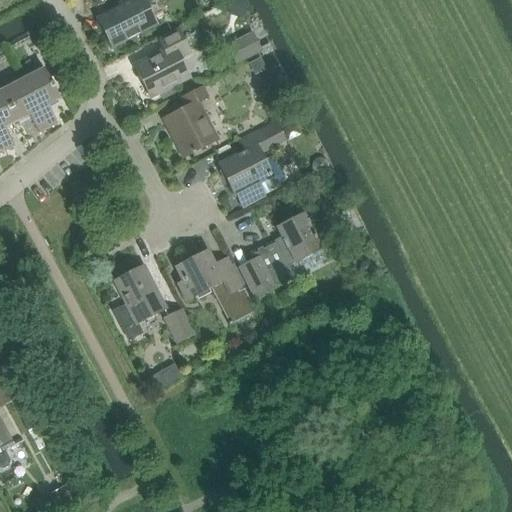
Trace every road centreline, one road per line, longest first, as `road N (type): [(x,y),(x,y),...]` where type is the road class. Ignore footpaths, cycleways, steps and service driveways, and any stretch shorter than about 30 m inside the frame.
road 1 (residential): [(158,223),(161,203),(133,149),(92,120)]
road 2 (residential): [(92,120),(96,84),(54,0)]
